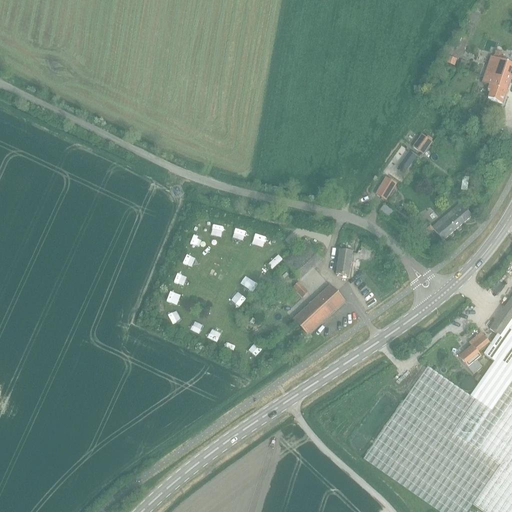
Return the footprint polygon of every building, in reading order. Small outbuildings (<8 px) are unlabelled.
[(505,89),(509,76),(511,76),(511,62),(502,59),(503,54),(495,51),(493,57),(491,56),(482,82),(489,84),(487,91),(490,92),(487,99),(502,104),(507,90),(505,89)] [(421,135),(413,147),(424,155),(432,142),(421,135)] [(411,151),(399,168),(404,172),(408,165),(409,166),(417,155),(411,151)] [(394,154),(389,162),(395,165),(400,157),(394,154)] [(395,167),(388,163),(383,172),(389,176),(395,167)] [(386,202),(397,185),(385,178),(375,195),(386,202)] [(443,241),(472,216),(461,204),(433,228),(431,226),(426,230),(429,233),(434,229),(443,241)] [(282,261),(300,281),(323,260),(305,240),(282,261)] [(348,277),(351,254),(338,252),(334,275),(348,277)] [(282,260),(278,256),(268,265),(272,270),(282,260)] [(298,283),(293,288),(303,298),(308,293),(298,283)] [(294,321),(308,338),(345,305),(329,288),(294,321)] [(496,359),(470,397),(427,367),(363,460),(437,511),(467,511),(472,505),(482,511),(511,511),(511,296),(489,330),(492,332),(491,333),(496,337),(485,352),(496,359)] [(473,345),(460,356),(475,373),(484,366),(478,359),(483,356),(479,351),(491,342),(483,332),(470,342),(473,345)] [(386,367),(366,380),(366,381),(359,386),(361,390),(369,384),(372,390),(387,380),(388,380),(392,377),(386,367)]
